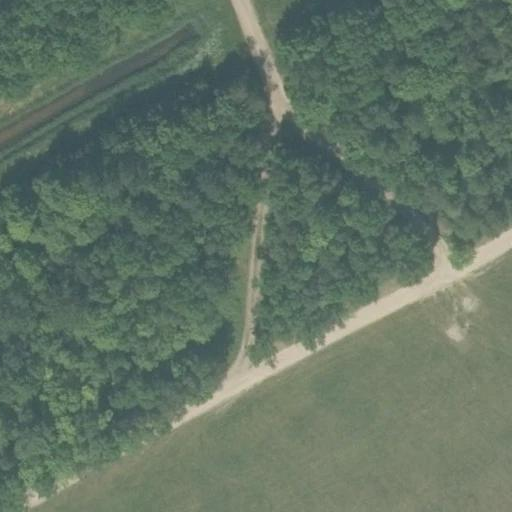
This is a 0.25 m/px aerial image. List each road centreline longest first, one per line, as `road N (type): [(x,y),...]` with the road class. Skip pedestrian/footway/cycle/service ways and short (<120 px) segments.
road 1 (unknown): [(235,380),(280,95),(240,0)]
road 2 (unknown): [(235,380),(511,223)]
road 3 (unknown): [(8,511),(235,380)]
